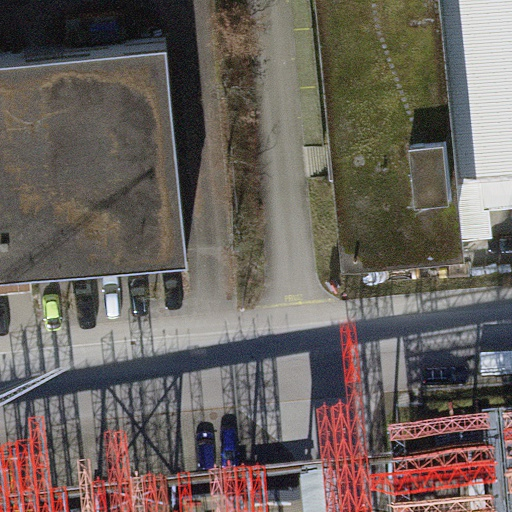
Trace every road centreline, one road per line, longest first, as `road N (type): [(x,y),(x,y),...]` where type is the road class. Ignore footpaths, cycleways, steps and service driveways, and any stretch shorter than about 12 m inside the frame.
road 1 (residential): [(511,343),(306,353),(0,388)]
road 2 (unknown): [(366,511),(306,353)]
